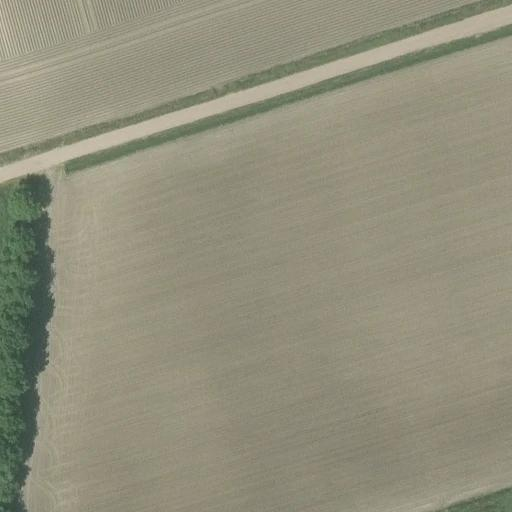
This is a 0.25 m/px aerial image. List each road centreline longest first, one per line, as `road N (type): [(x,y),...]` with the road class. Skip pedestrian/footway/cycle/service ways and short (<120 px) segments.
road 1 (track): [(511,15),(0,172)]
road 2 (track): [(19,166),(0,314)]
